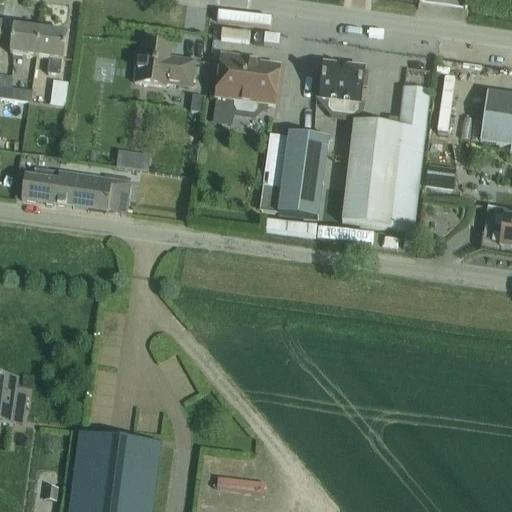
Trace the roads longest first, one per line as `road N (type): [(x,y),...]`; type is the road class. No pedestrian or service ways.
road 1 (tertiary): [(511,286),(0,212)]
road 2 (tertiary): [(511,41),(241,0)]
